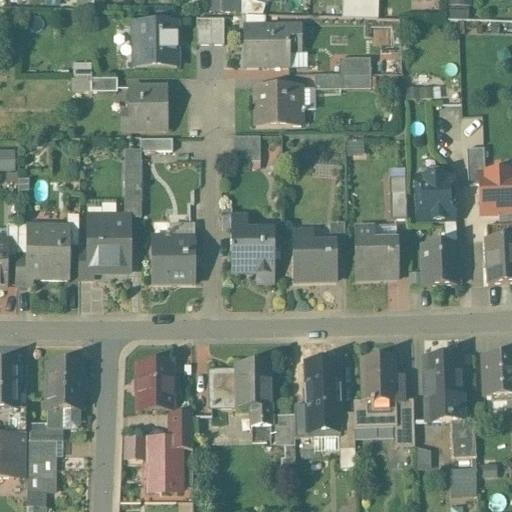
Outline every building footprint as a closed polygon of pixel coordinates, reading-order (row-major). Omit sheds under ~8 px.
[(239,0),(210,0),(210,13),(240,13),(239,0)] [(339,0),(339,18),(377,19),(377,0),(339,0)] [(447,0),(448,9),(472,8),(471,0),(447,0)] [(210,49),(210,22),(196,22),(196,49),(210,49)] [(224,48),(223,22),(210,22),(210,49),(224,48)] [(176,26),(134,26),(134,71),(176,70),(176,26)] [(301,30),(243,30),(244,70),(289,70),(289,66),(301,66),(301,59),(301,30)] [(370,62),(339,62),(339,79),(370,79),(370,62)] [(72,64),(72,78),(90,78),(89,64),(72,64)] [(312,88),(312,77),(292,77),(292,88),(312,88)] [(339,79),(314,79),(314,93),(370,93),(370,79),(339,79)] [(117,82),(90,82),(91,95),(117,95),(117,82)] [(439,89),(405,91),(406,101),(439,100),(439,89)] [(297,90),(254,90),(255,114),(258,114),(258,131),(301,130),(301,116),(301,112),(298,112),(297,90)] [(310,114),(310,92),(301,92),(301,90),(297,90),(298,112),(301,112),(301,116),(304,116),(304,114),(310,114)] [(167,133),(166,91),(129,92),(129,115),(121,115),(121,134),(167,133)] [(464,137),(484,135),(483,118),(463,120),(464,137)] [(282,140),(233,140),(233,165),(282,165),(282,140)] [(172,143),(140,143),(140,154),(140,155),(172,155),(172,143)] [(0,151),(0,172),(12,173),(12,152),(0,151)] [(483,152),(466,153),(468,189),(479,188),(479,178),(484,178),(483,152)] [(140,154),(126,154),(126,213),(140,213),(140,155),(140,154)] [(511,176),(484,178),(479,178),(479,188),(481,218),(498,217),(511,216),(511,176)] [(452,180),(416,181),(417,225),(454,224),(452,180)] [(404,181),(389,181),(389,197),(405,197),(404,189),(404,181)] [(405,197),(389,197),(390,223),(405,222),(405,197)] [(511,216),(498,217),(498,229),(499,230),(511,228),(511,216)] [(129,221),(87,221),(87,254),(92,254),(92,272),(108,272),(108,276),(129,276),(129,221)] [(247,235),(246,222),(231,222),(232,278),(258,278),(258,287),(273,287),(273,235),(247,235)] [(344,249),(344,226),(329,227),(329,247),(335,247),(335,250),(344,249)] [(17,228),(7,228),(6,247),(7,247),(7,253),(7,259),(17,259),(17,258),(17,228)] [(47,229),(27,228),(26,258),(26,282),(33,282),(68,283),(69,235),(47,235),(47,229)] [(511,228),(499,230),(500,242),(511,241),(511,228)] [(373,245),(373,229),(354,229),(355,284),(397,283),(396,245),(373,245)] [(329,247),(311,247),(311,236),(292,237),(294,286),(336,284),(335,250),(335,247),(329,247)] [(171,239),(151,239),(152,288),(194,288),(194,266),(192,266),(191,250),(194,250),(194,245),(170,245),(171,239)] [(511,241),(500,242),(486,243),(488,288),(511,286),(511,241)] [(458,249),(422,250),(422,291),(458,291),(458,249)] [(87,254),(78,254),(78,283),(92,283),(92,272),(92,254),(87,254)] [(26,258),(17,258),(17,259),(16,291),(32,292),(33,282),(26,282),(26,258)] [(511,358),(481,360),(484,402),(506,401),(511,400),(511,358)] [(459,361),(423,362),(425,404),(460,403),(459,361)] [(393,364),(361,365),(363,405),(363,407),(392,406),(403,406),(403,404),(402,382),(394,382),(393,364)] [(337,365),(303,366),(305,409),(305,410),(339,409),(337,365)] [(17,369),(0,368),(0,412),(12,413),(17,413),(17,412),(17,369)] [(270,368),(235,368),(235,380),(236,397),(236,411),(251,412),(251,431),(270,431),(270,419),(270,411),(270,368)] [(81,370),(47,369),(47,413),(81,414),(81,394),(85,394),(86,381),(81,381),(81,370)] [(171,413),(171,369),(137,369),(138,414),(171,413)] [(413,403),(403,404),(403,406),(392,406),(393,432),(393,451),(414,451),(413,403)] [(460,403),(425,404),(426,426),(450,425),(461,425),(460,423),(460,403)] [(392,406),(363,407),(363,405),(353,405),(353,417),(354,433),(393,432),(392,406)] [(339,409),(305,410),(305,409),(294,409),(294,418),(294,443),(338,442),(340,442),(340,417),(339,409)] [(26,412),(17,412),(17,413),(12,413),(12,419),(8,419),(8,441),(26,441),(26,412)] [(192,417),(169,417),(169,443),(170,453),(181,453),(192,453),(192,417)] [(354,433),(353,417),(340,417),(340,442),(338,442),(338,453),(354,453),(354,433)] [(294,418),(270,419),(270,431),(270,449),(294,449),(294,443),(294,418)] [(473,423),(460,423),(461,425),(450,425),(452,463),(475,462),(473,423)] [(56,441),(56,429),(29,429),(29,441),(56,441)] [(8,441),(0,440),(0,481),(13,482),(14,480),(26,480),(26,441),(8,441)] [(56,441),(29,441),(29,464),(56,464),(56,441)] [(144,442),(127,441),(127,462),(143,463),(144,442)] [(181,453),(170,453),(169,443),(148,444),(148,470),(144,470),(144,482),(149,482),(149,495),(181,494),(181,453)] [(56,464),(29,464),(28,496),(42,496),(56,496),(56,464)] [(474,498),(473,470),(447,471),(448,499),(474,498)] [(42,496),(28,496),(27,508),(41,508),(42,496)]
